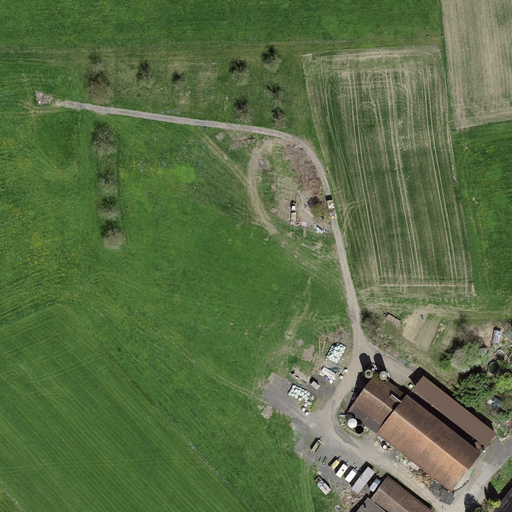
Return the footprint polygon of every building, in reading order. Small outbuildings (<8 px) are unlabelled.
[(279,207),(295,211),(297,203),(280,199),(279,207)] [(293,218),(295,212),(281,209),(280,215),(293,218)] [(350,409),(450,488),(493,434),(424,379),(408,400),(377,376),(350,409)] [(360,511),(430,511),(388,478),(360,511)] [(511,511),(511,491),(496,511),(511,511)]
